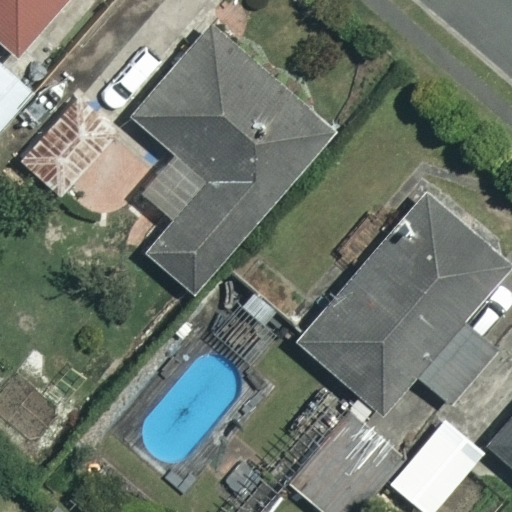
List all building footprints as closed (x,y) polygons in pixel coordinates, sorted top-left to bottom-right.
[(0,0),(0,40),(9,49),(51,0),(0,0)] [(162,215),(137,245),(189,289),(327,123),(204,21),(129,112),(172,147),(134,193),(162,215)] [(0,129),(32,96),(0,65),(0,129)] [(111,124),(71,88),(13,154),(54,190),(111,124)] [(511,252),(423,177),(291,329),(379,404),(412,366),(448,398),(497,341),(462,311),(511,252)] [(56,408),(15,373),(0,390),(0,419),(27,442),(56,408)] [(511,402),(483,436),(511,460),(511,402)] [(349,511),(404,450),(350,403),(287,474),(330,511),(349,511)] [(386,478),(426,511),(482,444),(441,411),(386,478)]
